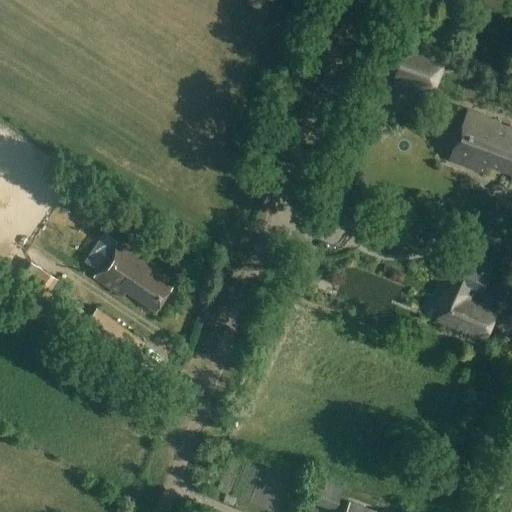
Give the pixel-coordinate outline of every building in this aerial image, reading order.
[(404,49),(393,78),(433,93),(444,64),(404,49)] [(492,166),(511,173),(511,129),(467,112),(449,160),(489,175),(492,166)] [(359,232),(368,211),(339,200),(331,221),(359,232)] [(125,291),(155,311),(176,280),(117,240),(92,277),(122,296),(125,291)] [(437,304),(442,307),(437,321),(485,340),(497,310),(464,297),(469,285),(484,291),(495,266),(461,252),(450,279),(453,281),(450,289),(445,286),(437,304)] [(27,259),(12,282),(25,292),(33,280),(45,287),(49,291),(57,280),(27,259)] [(363,289),(367,274),(347,269),(343,284),(363,289)] [(77,306),(68,318),(82,328),(84,325),(91,316),(77,306)] [(91,316),(84,325),(132,361),(146,343),(97,307),(91,316)] [(310,502),(336,511),(345,488),(319,478),(310,502)] [(377,511),(350,501),(345,511),(377,511)]
